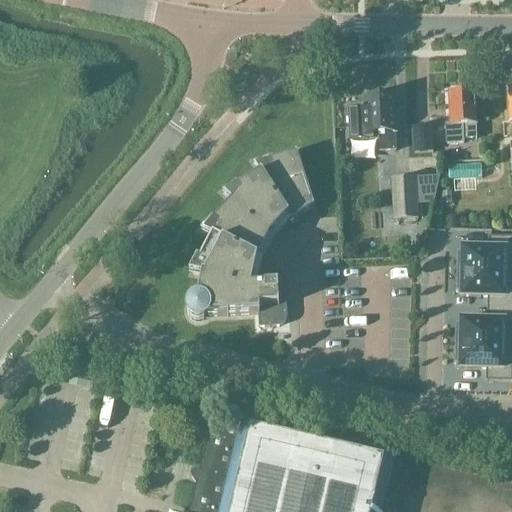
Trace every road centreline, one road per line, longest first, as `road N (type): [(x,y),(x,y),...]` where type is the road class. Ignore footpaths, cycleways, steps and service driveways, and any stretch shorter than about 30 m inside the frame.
road 1 (residential): [(48,286),(146,354),(405,414),(511,416)]
road 2 (unclassified): [(48,286),(177,129),(201,81),(209,24)]
road 3 (residential): [(298,24),(511,24)]
road 4 (residential): [(209,24),(90,0)]
